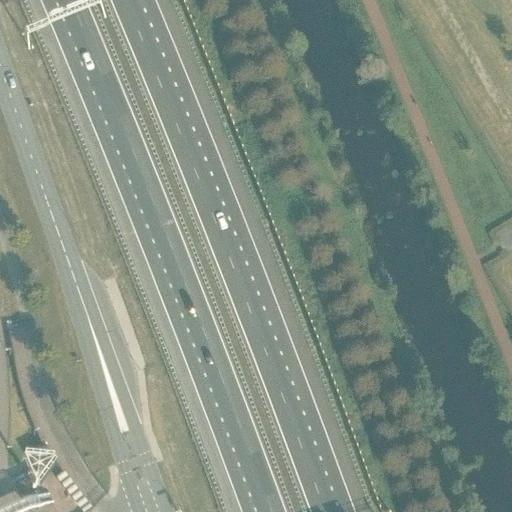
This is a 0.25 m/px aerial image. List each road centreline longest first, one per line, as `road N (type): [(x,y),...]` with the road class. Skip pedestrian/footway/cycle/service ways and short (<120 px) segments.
road 1 (motorway): [(327,511),(125,0)]
road 2 (motorway): [(70,0),(272,511)]
road 3 (secondary): [(92,333),(0,64)]
road 4 (secondary): [(166,511),(103,342),(92,333)]
road 5 (secondary): [(92,333),(88,348),(139,511)]
